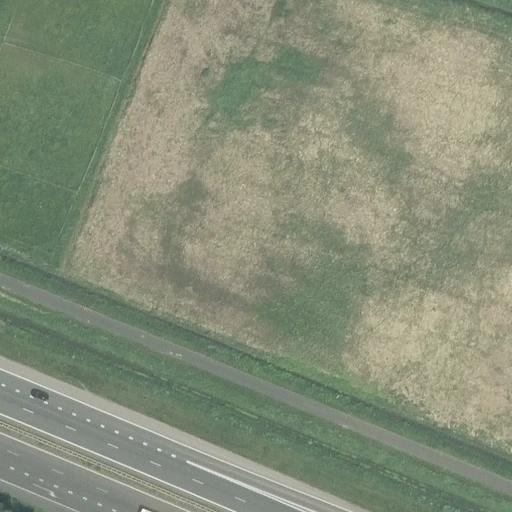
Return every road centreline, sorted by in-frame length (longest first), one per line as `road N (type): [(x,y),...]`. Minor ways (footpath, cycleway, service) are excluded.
road 1 (unclassified): [(511,487),(0,280)]
road 2 (motorway): [(183,478),(0,402)]
road 3 (motorway): [(0,449),(156,511)]
